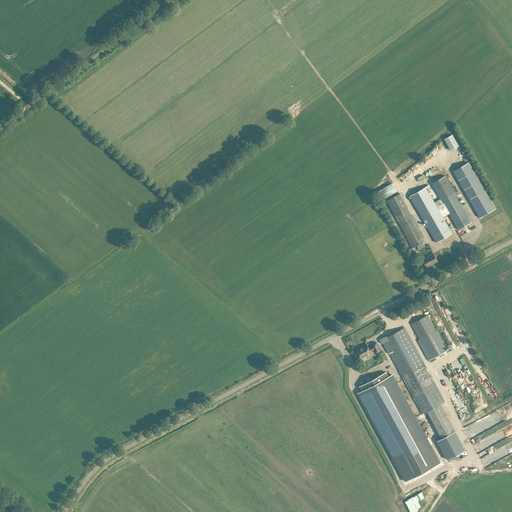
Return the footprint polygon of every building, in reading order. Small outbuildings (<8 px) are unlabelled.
[(453,171),(480,217),(496,208),(469,162),(453,171)] [(432,183),(443,203),(449,213),(458,230),(472,222),(445,175),(432,183)] [(452,233),(443,216),(437,207),(426,187),(409,196),(410,197),(409,197),(411,201),(412,200),(436,242),(452,233)] [(387,200),(396,217),(412,247),(414,246),(417,245),(423,241),(421,238),(424,237),(412,215),(411,216),(408,210),(399,193),(387,200)] [(443,203),(437,207),(443,216),(449,213),(443,203)] [(423,259),(425,262),(427,266),(438,261),(434,253),(423,259)] [(412,323),(414,328),(420,339),(418,340),(428,361),(447,351),(430,319),(428,315),(412,323)] [(390,353),(401,375),(424,363),(405,327),(387,337),(387,336),(379,339),(382,344),(383,343),(385,346),(383,347),(384,350),(386,349),(389,354),(390,353)] [(356,350),(358,354),(361,358),(371,352),(371,351),(374,349),(376,353),(381,350),(377,342),(372,345),(372,346),(369,348),(367,344),(367,345),(361,349),(360,348),(356,350)] [(401,375),(412,394),(434,382),(424,363),(401,375)] [(440,463),(392,374),(388,376),(386,372),(359,386),(362,391),(358,393),(406,481),(440,463)] [(434,382),(412,394),(422,414),(445,402),(434,382)]
